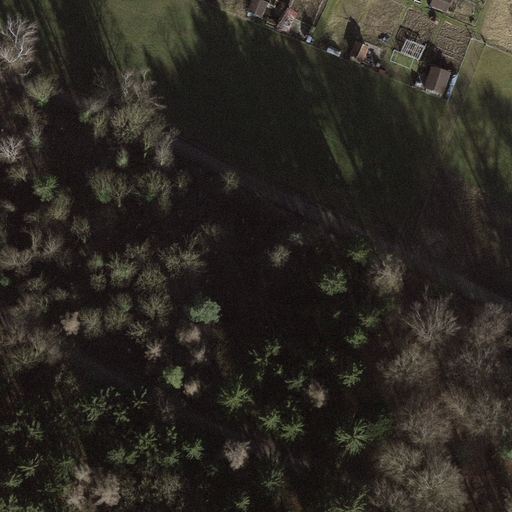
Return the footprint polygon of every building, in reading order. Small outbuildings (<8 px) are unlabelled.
[(269,3),(261,0),(254,0),(250,12),(263,18),(269,3)] [(455,0),(430,0),(428,5),(449,14),(455,0)] [(378,51),(358,43),(352,56),(372,64),(378,51)] [(423,54),(404,46),(399,59),(418,67),(423,54)] [(453,75),(435,67),(426,88),(443,96),(453,75)]
